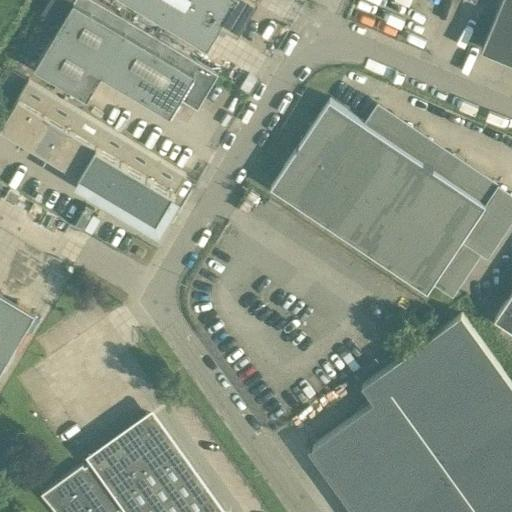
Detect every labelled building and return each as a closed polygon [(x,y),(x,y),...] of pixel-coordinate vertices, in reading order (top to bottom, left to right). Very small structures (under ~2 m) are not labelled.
[(45,13),(60,22),(34,65),(87,97),(101,73),(170,114),(181,97),(198,107),(218,72),(97,0),(47,0),(41,11),(45,13)] [(128,0),(207,47),(219,27),(237,37),(258,1),(256,0),(128,0)] [(511,59),(511,0),(499,0),(481,46),(511,59)] [(0,125),(27,141),(55,94),(28,78),(0,125)] [(27,141),(53,156),(81,109),(55,94),(27,141)] [(329,96),(271,183),(427,288),(433,280),(433,279),(486,201),(365,120),(364,119),(329,96)] [(53,156),(79,172),(107,125),(81,109),(53,156)] [(79,172),(105,187),(133,140),(107,125),(79,172)] [(105,187),(131,203),(159,156),(133,140),(105,187)] [(159,156),(131,203),(158,219),(186,172),(159,156)] [(14,203),(20,192),(9,186),(3,197),(14,203)] [(511,288),(494,315),(511,327),(511,288)] [(0,369),(35,311),(0,289),(0,369)] [(308,446),(318,460),(355,511),(511,511),(511,381),(461,310),(361,382),(373,399),(308,446)] [(83,462),(41,492),(57,511),(222,511),(152,414),(94,455),(96,457),(84,465),(83,462)]
